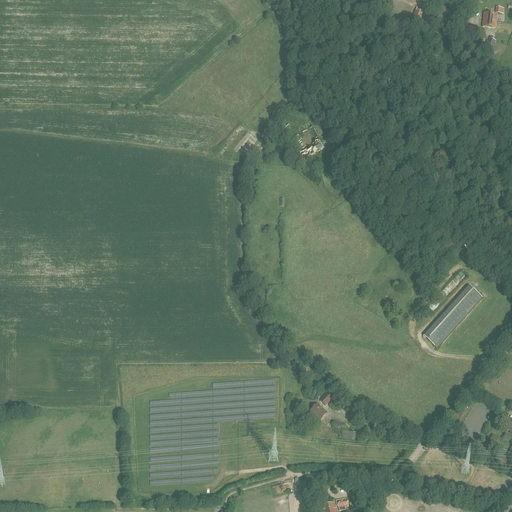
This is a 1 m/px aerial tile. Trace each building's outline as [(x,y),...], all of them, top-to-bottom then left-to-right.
[(479,7),(473,0),(466,6),(468,9),(469,9),(472,13),(479,7)] [(417,8),(412,21),(419,24),(423,13),(421,12),(422,10),(417,8)] [(483,20),(496,21),(497,15),(484,13),(483,20)] [(382,20),(370,15),(366,27),(377,32),(382,20)] [(496,21),(483,20),(483,27),(496,28),(496,21)] [(493,51),(496,42),(489,39),(485,49),(493,51)] [(310,113),(314,120),(326,115),(322,107),(310,113)] [(282,131),(283,132),(288,138),(295,132),(288,124),(282,131)] [(312,128),(295,137),(304,151),(300,153),(303,160),(324,149),(312,128)] [(333,145),(332,146),(326,152),(334,161),(341,153),(333,145)] [(426,338),(437,348),(482,298),(469,286),(423,337),(425,339),(426,338)] [(326,406),(333,399),(327,393),(320,401),(326,406)] [(328,413),(317,403),(310,411),(320,422),(328,413)] [(358,421),(362,412),(354,408),(349,417),(358,421)] [(511,418),(508,417),(503,427),(510,431),(509,433),(506,432),(503,439),(510,442),(511,438),(511,418)] [(336,431),(337,430),(341,426),(335,421),(330,425),(336,431)] [(343,430),(343,431),(341,439),(364,443),(366,435),(343,430)] [(489,440),(490,441),(489,441),(496,444),(499,437),(493,434),(491,438),(490,437),(489,440)] [(497,453),(496,456),(493,455),(490,461),(493,462),(493,463),(496,464),(501,454),(497,453)] [(309,488),(313,488),(318,487),(318,486),(321,486),(321,482),(318,482),(318,480),(298,481),(295,481),(296,492),(299,492),(309,492),(309,488)] [(353,497),(351,509),(362,511),(364,499),(353,497)] [(348,507),(347,503),(347,500),(346,501),(345,500),(345,499),(342,500),(342,501),(337,502),(338,506),(339,509),(339,511),(345,510),(345,508),(348,507)] [(319,507),(320,511),(322,511),(321,511),(336,511),(334,503),(319,507)]
